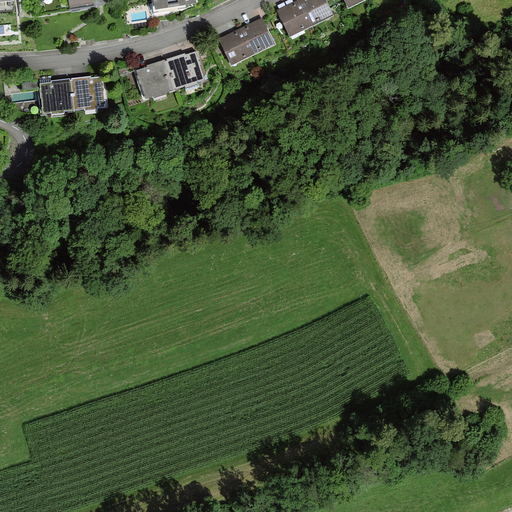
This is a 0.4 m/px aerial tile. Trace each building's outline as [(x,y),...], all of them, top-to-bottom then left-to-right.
[(0,0),(0,14),(15,14),(13,0),(0,0)] [(71,0),(74,9),(115,1),(114,0),(71,0)] [(328,0),(303,0),(303,1),(315,26),(336,16),(328,0)] [(303,1),(281,11),(293,37),(315,26),(303,1)] [(264,18),(242,28),(254,54),(276,44),(264,18)] [(242,28),(220,39),(233,65),(254,54),(242,28)] [(208,81),(199,50),(167,60),(176,90),(185,88),(185,90),(199,86),(198,84),(208,81)] [(176,90),(167,60),(135,70),(145,101),(154,98),(155,100),(166,96),(165,94),(176,90)] [(94,73),(69,77),(74,109),(99,105),(94,73)] [(69,77),(39,81),(44,113),(74,109),(69,77)]
